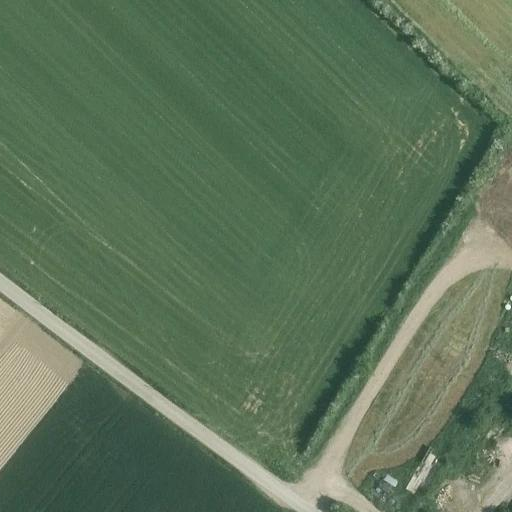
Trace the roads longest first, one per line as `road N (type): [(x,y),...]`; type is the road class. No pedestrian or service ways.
road 1 (unclassified): [(0,276),(309,511)]
road 2 (track): [(302,506),(444,277),(481,257),(511,261)]
